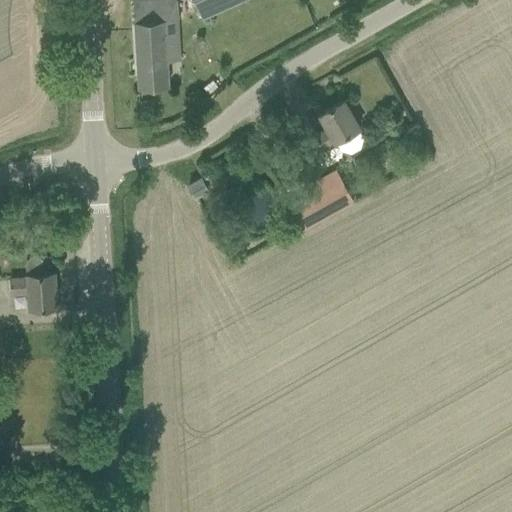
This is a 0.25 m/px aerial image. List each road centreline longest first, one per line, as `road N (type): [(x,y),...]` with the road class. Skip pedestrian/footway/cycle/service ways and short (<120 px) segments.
road 1 (unclassified): [(94,161),(161,156),(203,139),(257,93),(414,0)]
road 2 (tertiary): [(115,511),(94,161)]
road 3 (tertiary): [(94,161),(84,0)]
